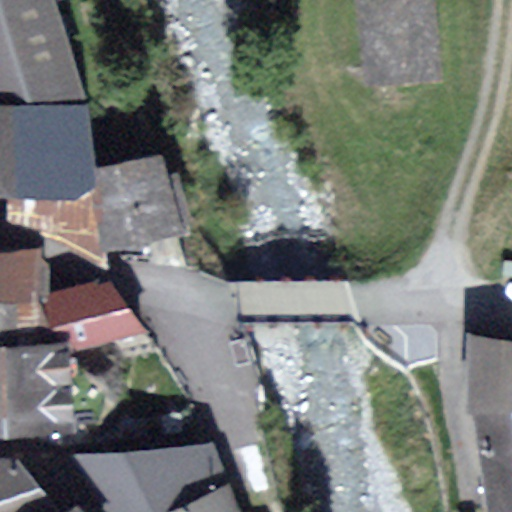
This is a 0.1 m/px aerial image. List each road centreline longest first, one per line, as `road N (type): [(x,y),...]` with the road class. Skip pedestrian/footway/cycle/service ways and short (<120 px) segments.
road 1 (residential): [(0,227),(175,287),(238,296),(381,299),(441,289)]
road 2 (track): [(441,289),(502,0)]
